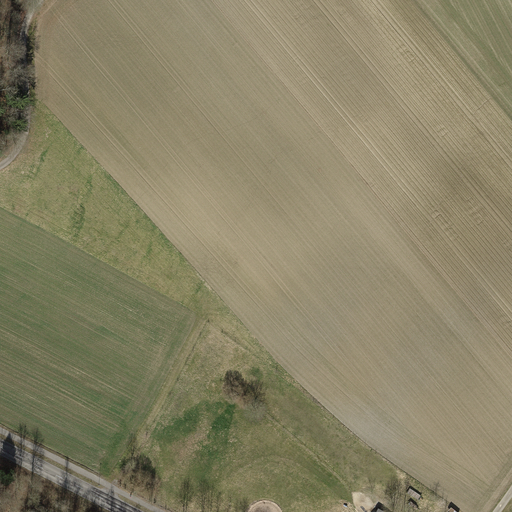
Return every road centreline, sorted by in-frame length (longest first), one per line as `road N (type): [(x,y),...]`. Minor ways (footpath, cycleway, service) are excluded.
road 1 (track): [(106,501),(207,320)]
road 2 (track): [(0,165),(23,140),(22,41),(39,0)]
road 3 (tertiary): [(126,511),(0,447)]
